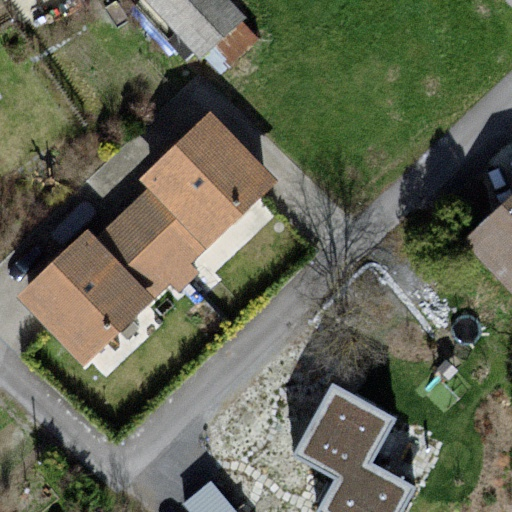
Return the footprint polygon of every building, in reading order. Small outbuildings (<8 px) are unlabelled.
[(265,26),(240,0),(155,0),(221,68),(265,26)] [(200,122),(129,188),(139,198),(193,253),(260,187),(200,122)] [(511,192),(447,249),(511,316),(511,315),(511,192)] [(139,198),(87,243),(143,306),(193,253),(139,198)] [(78,232),(8,305),(71,367),(143,306),(87,243),(78,232)] [(396,418),(332,382),(293,453),(337,477),(319,511),(321,511),(399,511),(412,490),(369,466),(396,418)] [(246,511),(213,472),(186,495),(200,511),(246,511)]
